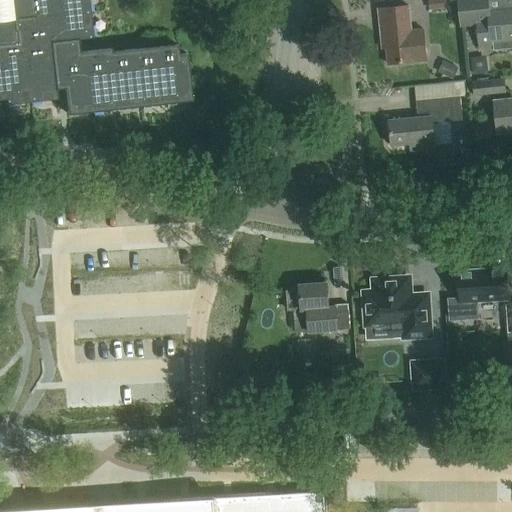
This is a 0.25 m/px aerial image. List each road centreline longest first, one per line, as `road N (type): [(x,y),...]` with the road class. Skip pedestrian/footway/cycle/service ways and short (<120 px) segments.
road 1 (residential): [(266,214),(88,172),(0,173)]
road 2 (residential): [(511,207),(368,219),(266,214)]
road 3 (residential): [(266,214),(293,0)]
